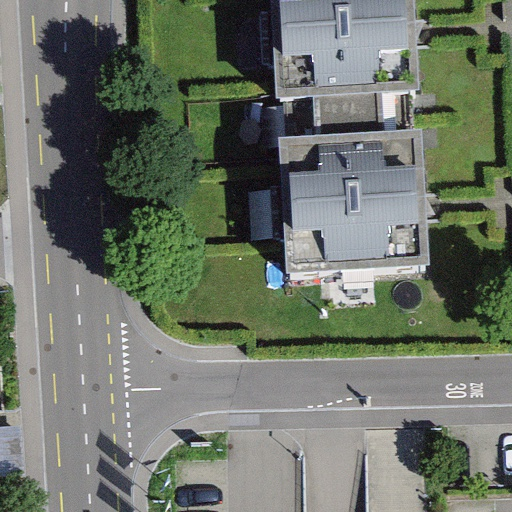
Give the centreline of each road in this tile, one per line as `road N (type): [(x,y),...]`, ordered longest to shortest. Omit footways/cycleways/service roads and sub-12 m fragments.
road 1 (residential): [(78,397),(511,385)]
road 2 (tertiary): [(78,397),(63,0)]
